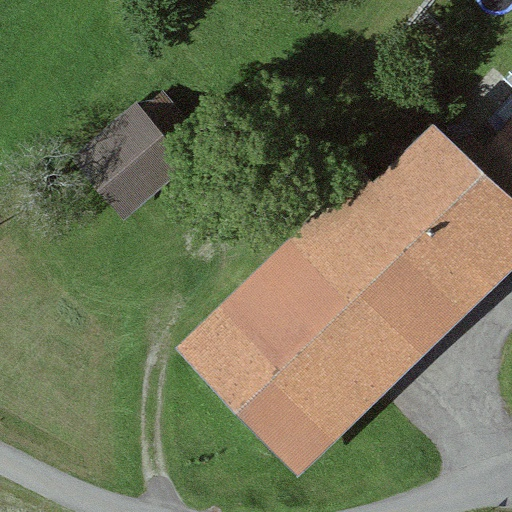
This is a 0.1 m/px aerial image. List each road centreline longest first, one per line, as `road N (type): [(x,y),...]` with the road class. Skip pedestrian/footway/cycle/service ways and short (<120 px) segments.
road 1 (unclassified): [(511,479),(387,511)]
road 2 (unclassified): [(116,511),(0,461)]
